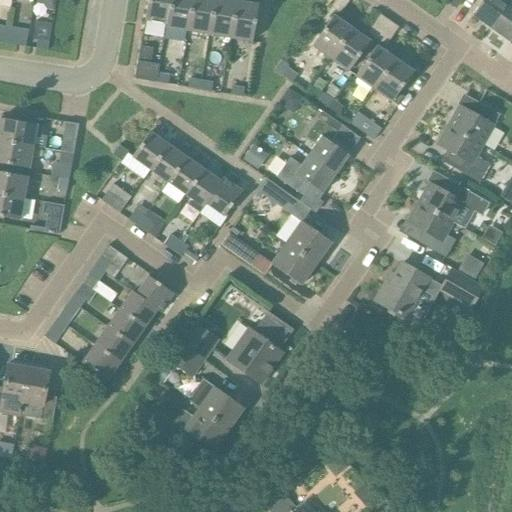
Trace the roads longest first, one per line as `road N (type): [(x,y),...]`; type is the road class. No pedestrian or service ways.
road 1 (residential): [(323,325),(376,240),(356,227),(398,170),(381,158),(459,46)]
road 2 (residential): [(194,289),(102,229),(22,334),(0,330)]
road 3 (residential): [(219,511),(210,496),(323,325)]
road 4 (residential): [(0,70),(80,84),(108,49),(116,0)]
road 5 (residential): [(323,325),(222,259),(194,289)]
